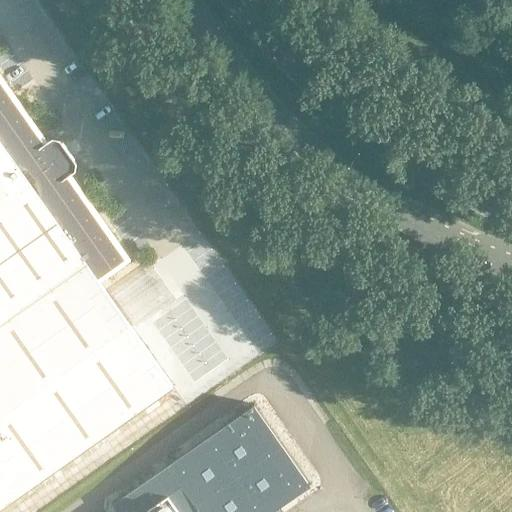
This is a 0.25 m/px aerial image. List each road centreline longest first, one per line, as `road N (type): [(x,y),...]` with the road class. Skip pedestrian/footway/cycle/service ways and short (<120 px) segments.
road 1 (secondary): [(185,0),(265,110),(348,184),(430,233),(511,266)]
road 2 (secondary): [(511,215),(452,190),(362,131),(303,76),(241,0)]
